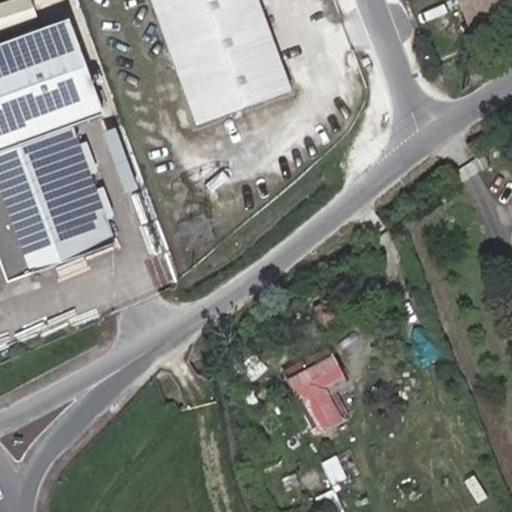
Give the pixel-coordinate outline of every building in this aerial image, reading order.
[(10,0),(0,3),(0,29),(34,19),(27,0),(10,0)] [(145,0),(192,122),(286,86),(252,0),(145,0)] [(511,0),(459,0),(468,22),(511,1),(511,0)] [(0,49),(0,284),(100,250),(59,131),(87,121),(55,30),(0,49)] [(501,153),(511,147),(505,138),(495,144),(501,153)] [(233,359),(244,371),(254,360),(243,349),(233,359)] [(328,374),(317,352),(287,368),(298,391),(285,397),(304,434),(330,420),(318,397),(320,396),(314,381),(328,374)]
